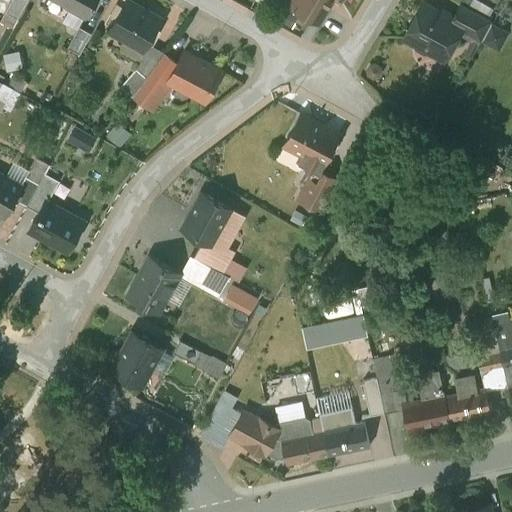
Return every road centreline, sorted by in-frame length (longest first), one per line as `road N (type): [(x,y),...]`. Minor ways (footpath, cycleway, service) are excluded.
road 1 (residential): [(320,68),(261,84),(165,161),(126,210),(81,293)]
road 2 (tertiary): [(511,450),(275,500)]
road 3 (residential): [(218,511),(185,457),(38,369)]
road 4 (residential): [(320,68),(195,0)]
